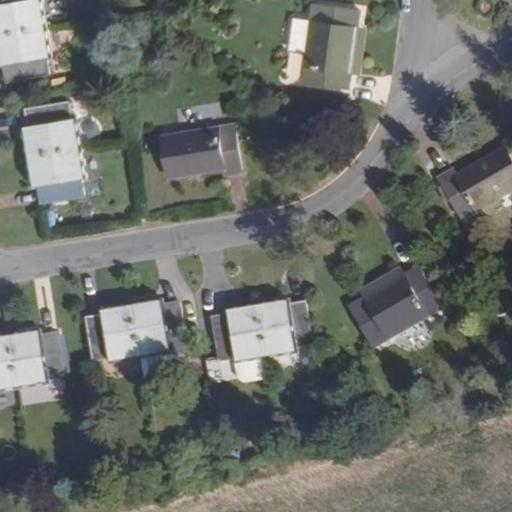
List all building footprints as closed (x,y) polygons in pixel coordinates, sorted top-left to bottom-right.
[(0,0),(0,34),(48,27),(43,0),(0,0)] [(350,88),(353,73),(358,26),(361,8),(315,2),(308,53),(304,83),(350,88)] [(291,50),(308,53),(312,21),(295,19),(291,50)] [(363,74),(369,27),(358,26),(353,73),(363,74)] [(0,58),(1,64),(5,64),(7,81),(52,74),(49,56),(53,55),(48,27),(0,34),(0,58)] [(29,126),(26,126),(31,155),(82,146),(78,118),(74,118),(71,100),(26,107),(29,126)] [(245,171),(238,124),(162,136),(169,176),(221,167),(222,175),(245,171)] [(84,177),(87,177),(82,146),(31,155),(36,186),(39,185),(42,203),(86,195),(84,177)] [(455,168),(439,179),(464,221),(511,193),(511,153),(508,146),(459,175),(455,168)] [(420,267),(406,274),(364,299),(350,307),(375,349),(444,308),(420,267)] [(402,267),(359,291),(364,299),(406,274),(402,267)] [(164,304),(163,301),(133,307),(142,358),(172,353),(171,349),(189,347),(182,302),(164,304)] [(291,304),(290,302),(260,307),(269,358),(298,353),(298,349),(315,346),(308,302),(291,304)] [(104,315),(86,317),(94,362),(112,360),(113,363),(142,358),(133,307),(104,312),(104,315)] [(238,362),(269,358),(260,307),(230,312),(230,315),(213,317),(220,362),(238,359),(238,362)] [(41,334),(41,332),(12,337),(21,387),(49,383),(50,380),(66,378),(60,332),(41,334)] [(0,390),(21,387),(12,337),(0,338),(0,390)] [(175,373),(172,353),(142,358),(145,378),(175,373)] [(272,377),(269,358),(238,362),(241,377),(246,381),(272,377)] [(50,383),(23,388),(26,405),(53,400),(50,383)]
